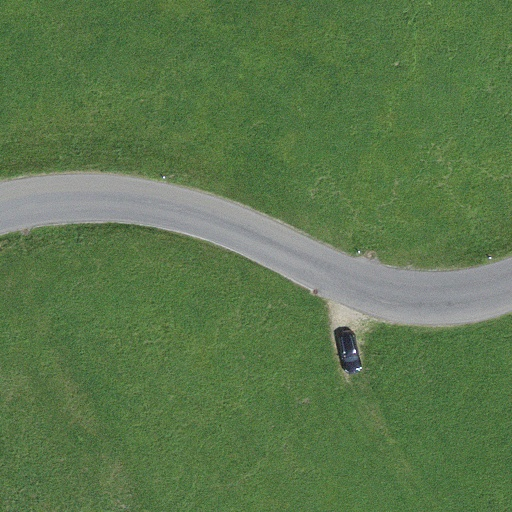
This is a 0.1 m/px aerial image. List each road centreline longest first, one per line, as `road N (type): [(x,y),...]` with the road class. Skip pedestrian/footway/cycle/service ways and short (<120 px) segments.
road 1 (unclassified): [(511,284),(480,295),(410,298),(344,280),(216,221),(138,201),(0,211)]
road 2 (track): [(344,280),(370,415),(428,511)]
